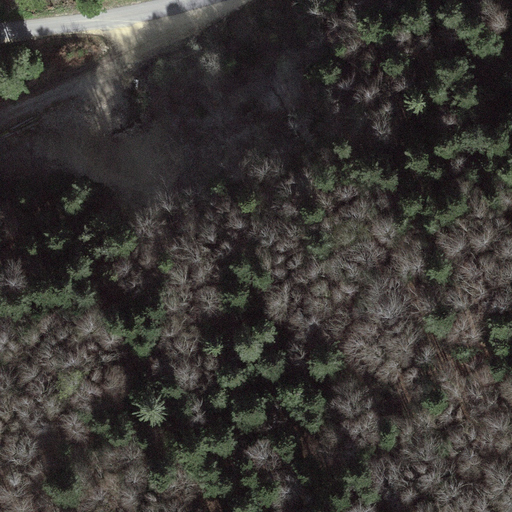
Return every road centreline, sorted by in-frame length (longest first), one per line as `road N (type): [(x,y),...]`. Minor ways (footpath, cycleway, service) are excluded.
road 1 (unclassified): [(205,0),(0,35)]
road 2 (track): [(0,119),(95,79),(127,56),(141,16)]
